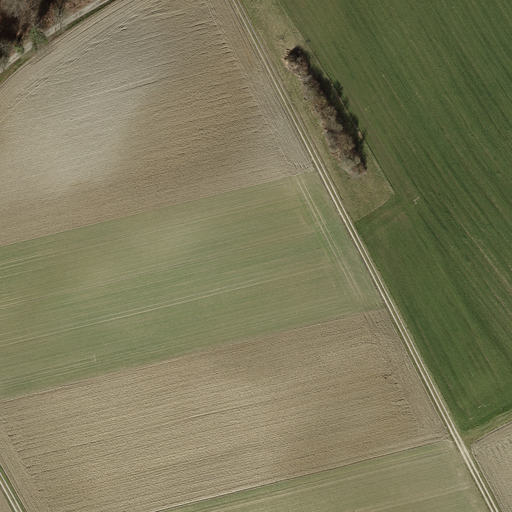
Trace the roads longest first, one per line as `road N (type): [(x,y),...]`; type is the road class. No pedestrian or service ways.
road 1 (track): [(236,0),(500,511)]
road 2 (track): [(0,70),(109,0)]
